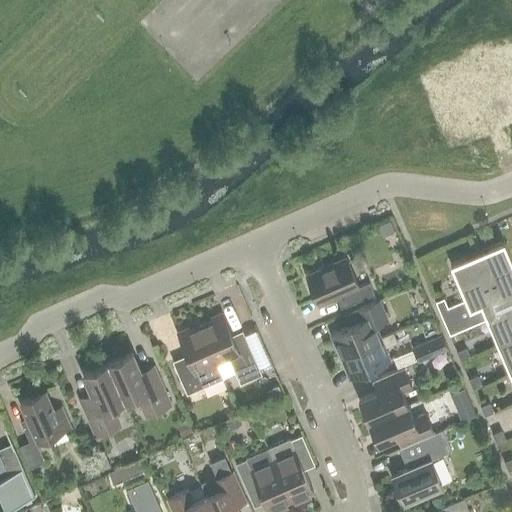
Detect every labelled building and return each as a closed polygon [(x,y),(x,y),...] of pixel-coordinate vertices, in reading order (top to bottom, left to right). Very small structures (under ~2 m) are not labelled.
[(396,233),(392,221),(381,225),(385,237),(396,233)] [(466,301),(511,282),(511,260),(504,241),(450,264),(466,301)] [(346,258),(307,275),(319,304),(336,297),(341,308),(374,293),(369,282),(358,287),(346,258)] [(487,319),(498,345),(511,338),(511,282),(466,301),(451,309),(445,297),(437,301),(452,335),(487,319)] [(331,333),(341,355),(380,338),(375,325),(387,320),(379,299),(344,314),(348,325),(331,333)] [(211,321),(201,326),(217,363),(229,358),(240,383),(261,374),(242,330),(231,335),(222,313),(210,318),(211,321)] [(223,377),(217,363),(201,326),(190,330),(189,327),(177,332),(187,355),(172,361),(187,394),(223,377)] [(393,332),(380,338),(341,355),(350,377),(389,360),(384,347),(397,342),(393,332)] [(441,336),(415,347),(420,360),(447,349),(441,336)] [(511,375),(511,338),(498,345),(511,376),(511,375)] [(472,357),(467,347),(458,351),(463,361),(472,357)] [(132,353),(108,363),(124,400),(137,394),(146,415),(170,405),(153,367),(140,372),(132,353)] [(112,405),(124,400),(108,363),(84,373),(93,393),(80,399),(96,436),(120,425),(112,405)] [(359,399),(369,421),(408,405),(402,391),(412,387),(403,367),(373,380),(378,391),(359,399)] [(484,385),(479,375),(471,379),(475,389),(484,385)] [(277,386),(268,390),(272,400),(282,396),(277,386)] [(22,427),(29,443),(18,448),(28,470),(44,463),(35,443),(69,429),(60,410),(53,413),(44,393),(20,403),(29,424),(22,427)] [(496,411),(492,402),(483,406),(487,415),(496,411)] [(470,404),(457,410),(462,421),(475,415),(470,404)] [(408,405),(369,421),(378,443),(397,435),(401,446),(433,433),(425,413),(413,418),(408,405)] [(194,435),(188,421),(178,425),(184,439),(194,435)] [(406,458),(410,467),(392,474),(403,502),(442,486),(431,459),(451,451),(442,430),(420,439),(425,450),(406,458)] [(506,440),(502,430),(493,434),(498,444),(506,440)] [(290,438),(267,448),(291,501),(313,491),(303,469),(314,464),(301,435),(290,440),(290,438)] [(0,492),(7,509),(36,496),(23,469),(12,444),(0,449),(0,492)] [(269,511),(291,501),(267,448),(245,458),(246,459),(235,464),(249,494),(259,489),(269,511)] [(110,469),(104,452),(96,455),(103,472),(110,469)] [(145,457),(110,472),(116,484),(150,469),(145,457)] [(95,465),(84,470),(87,480),(99,475),(95,465)] [(205,495),(212,511),(239,511),(233,498),(244,493),(233,470),(213,479),(218,490),(205,495)] [(126,489),(136,511),(146,511),(159,506),(147,479),(126,489)] [(504,483),(493,487),(496,493),(507,489),(504,483)] [(212,511),(205,495),(193,501),(188,490),(168,499),(173,511),(212,511)] [(469,511),(464,499),(435,511),(469,511)]
